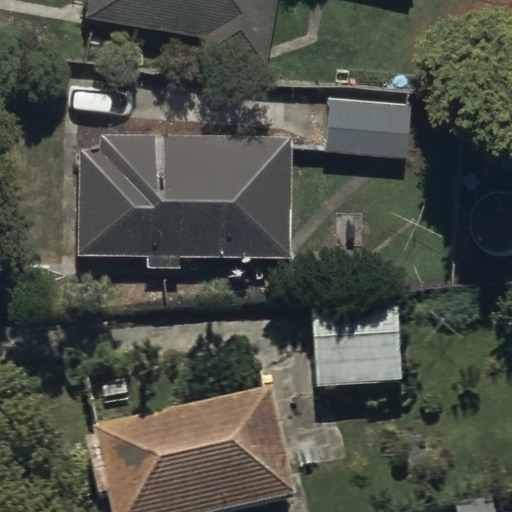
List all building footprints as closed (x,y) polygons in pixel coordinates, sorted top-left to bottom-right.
[(85,0),(83,12),(197,35),(195,44),(267,58),(278,0),(85,0)] [(404,155),(405,103),(324,101),(323,154),(404,155)] [(99,150),(78,149),(75,255),(146,257),(146,266),(179,267),(179,254),(288,257),(292,135),(99,130),(99,150)] [(399,301),(309,305),(313,400),(402,397),(399,301)] [(271,406),(94,445),(108,511),(278,511),(294,509),(271,406)]
